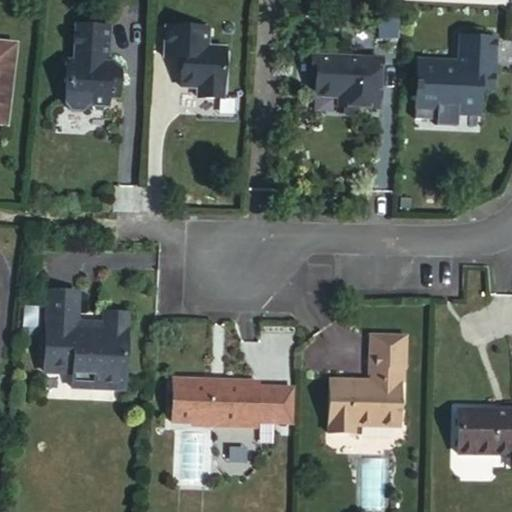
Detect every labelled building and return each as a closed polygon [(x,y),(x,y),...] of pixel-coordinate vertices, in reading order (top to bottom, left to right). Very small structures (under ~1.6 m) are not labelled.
[(109,27),(73,24),(71,60),(65,60),(62,103),(68,110),(82,110),(88,106),(106,107),(107,93),(117,93),(119,72),(112,62),(106,62),(109,27)] [(208,26),(166,24),(164,56),(184,57),(183,64),(180,66),(178,86),(195,87),(195,96),(222,97),(225,47),(207,46),(208,26)] [(414,92),(414,103),(433,105),(437,109),(440,112),(449,112),(452,110),(454,106),(476,107),(478,89),(489,90),(491,39),(457,37),(455,66),(448,66),(448,63),(416,61),(415,83),(413,83),(412,92),(414,92)] [(387,57),(388,46),(357,44),(356,56),(387,57)] [(16,48),(0,45),(0,126),(7,127),(16,48)] [(353,56),(311,54),(309,76),(313,77),(312,96),(335,97),(334,106),(376,108),(379,62),(357,61),(353,56)] [(433,105),(414,103),(413,110),(440,112),(437,109),(433,105)] [(476,114),(476,107),(454,106),(452,110),(449,112),(476,114)] [(45,371),(74,372),(93,373),(92,386),(123,388),(126,315),(104,313),(103,329),(77,327),(79,294),(49,293),(45,371)] [(368,379),(373,384),(372,389),(354,388),(355,383),(327,382),(324,434),(352,436),(353,427),(397,430),(400,373),(403,373),(405,341),(370,340),(368,379)] [(93,373),(74,372),(73,385),(92,386),(93,373)] [(208,385),(208,381),(172,380),(171,422),(215,423),(216,426),(255,428),(255,423),(274,424),(275,388),(256,388),(255,383),(222,382),(222,386),(208,385)] [(275,388),(274,424),(287,424),(288,388),(275,388)] [(511,418),(460,417),(459,460),(510,462),(510,476),(511,476),(511,418)]
